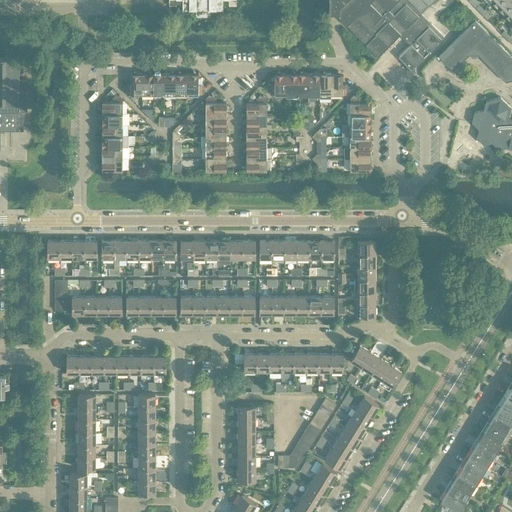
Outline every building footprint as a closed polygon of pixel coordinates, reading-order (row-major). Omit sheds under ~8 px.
[(210,9),(223,9),(222,0),(228,0),(229,5),(236,5),(235,0),(169,0),(169,5),(177,5),(176,0),(182,0),(183,10),(196,10),(196,16),(210,16),(210,9)] [(329,0),(329,13),(336,13),(339,13),(339,18),(378,56),(406,28),(409,30),(424,15),(409,0),(406,3),(403,0),(329,0)] [(511,0),(494,0),(493,2),(506,14),(511,7),(511,0)] [(476,7),(481,13),(484,10),(479,4),(476,7)] [(484,10),(481,13),(487,19),(490,16),(484,10)] [(440,54),(439,55),(453,69),(468,54),(478,54),(505,81),(511,79),(511,120),(508,116),(511,107),(500,96),(486,100),(484,109),(474,112),(472,122),(479,129),(477,137),(483,144),(492,142),(499,148),(507,146),(511,150),(511,57),(511,56),(500,46),(474,20),(440,54)] [(398,56),(411,69),(444,36),(431,23),(425,29),(423,26),(408,41),(410,44),(398,56)] [(501,33),(507,38),(510,36),(504,30),(501,33)] [(0,57),(0,149),(0,130),(23,130),(23,111),(28,111),(27,80),(19,79),(19,57),(0,57)] [(127,94),(142,94),(142,73),(137,73),(135,70),(133,73),(130,73),(130,83),(127,83),(122,88),(127,94)] [(142,94),(153,94),(153,73),(151,73),(149,70),(147,73),(142,73),(142,94)] [(153,94),(164,94),(164,73),(159,73),(157,70),(155,73),(153,73),(153,94)] [(164,94),(175,94),(175,73),(173,73),(171,70),(169,73),(164,73),(164,94)] [(175,94),(186,94),(186,73),(182,73),(180,70),(177,73),(175,73),(175,94)] [(192,73),(186,73),(186,94),(202,94),(207,88),(203,84),(198,84),(198,73),(196,73),(196,72),(194,70),(192,72),(192,73)] [(286,93),(286,73),(281,73),(279,70),(276,73),(274,73),(274,83),(271,83),(266,89),(271,93),(286,93)] [(286,93),(297,93),(297,73),(295,73),(293,70),(291,73),(286,73),(286,93)] [(297,93),(308,93),(308,73),(303,73),(301,70),(299,73),(297,73),(297,93)] [(320,97),(320,93),(319,73),(318,73),(316,70),(313,73),(308,73),(308,93),(309,93),(309,99),(314,99),(317,99),(317,97),(320,97)] [(331,97),(331,93),(331,73),(326,73),(324,70),(321,73),(319,73),(320,93),(320,97),(331,97)] [(335,73),(331,73),(331,93),(346,93),(351,89),(346,84),(342,84),(342,73),(340,73),(338,70),(335,73)] [(112,88),(109,92),(113,96),(117,93),(112,88)] [(350,98),(350,113),(371,114),(371,109),(374,106),(371,105),(371,102),(360,102),(360,98),(356,92),(350,98)] [(206,98),(206,113),(226,113),(226,108),(229,106),(226,103),(226,101),(216,102),(216,98),(211,93),(206,98)] [(246,108),(246,113),(267,113),(267,98),(262,93),(257,98),(257,102),(246,102),(246,104),(245,104),(243,106),(245,108),(246,108)] [(102,108),(102,113),(123,113),(123,97),(120,94),(118,96),(116,94),(113,97),(113,101),(102,101),(102,104),(101,104),(99,106),(101,108),(102,108)] [(102,124),(123,124),(129,124),(129,113),(123,113),(102,113),(102,118),(101,118),(99,120),(101,122),(102,122),(102,124)] [(206,113),(206,124),(226,124),(226,122),(229,120),(226,118),(226,113),(206,113)] [(267,124),(267,113),(246,113),(246,119),(245,119),(243,120),(245,123),(246,122),(246,124),(267,124)] [(350,113),(350,125),(371,125),(371,123),(374,121),(371,119),(371,114),(350,113)] [(296,136),(304,136),(299,130),(292,123),(289,127),(293,132),(293,136),(296,136)] [(102,135),(123,135),(123,124),(102,124),(102,126),(101,126),(99,128),(101,130),(102,130),(102,135)] [(206,124),(206,135),(226,135),(226,131),(229,129),(226,126),(226,124),(206,124)] [(267,136),(267,124),(246,124),(246,126),(245,126),(243,129),(245,130),(246,130),(246,136),(267,136)] [(350,125),(350,136),(370,136),(371,131),(374,129),(371,127),(371,125),(350,125)] [(102,146),(129,146),(129,135),(123,135),(102,135),(102,140),(101,140),(99,142),(101,144),(102,144),(102,146)] [(206,135),(206,147),(226,147),(226,145),(229,143),(226,141),(226,135),(206,135)] [(267,147),(267,136),(246,136),(246,141),(245,141),(243,143),(245,145),(246,145),(246,147),(267,147)] [(370,136),(350,136),(350,147),(370,147),(370,145),(374,143),(370,141),(370,136)] [(129,146),(102,146),(102,149),(101,149),(99,150),(101,152),(102,152),(102,157),(123,157),(129,157),(129,146)] [(206,147),(206,158),(226,158),(226,153),(229,151),(226,149),(226,147),(206,147)] [(267,158),(267,147),(246,147),(246,149),(245,149),(243,151),(245,153),(246,153),(246,158),(267,158)] [(350,158),(370,158),(370,153),(373,151),(370,149),(370,147),(350,147),(344,147),(344,158),(350,158)] [(123,169),(123,157),(102,157),(102,163),(101,163),(99,165),(101,167),(102,167),(102,169),(123,169)] [(173,163),(173,173),(181,173),(181,158),(176,163),(173,163)] [(206,158),(206,170),(226,170),(226,167),(227,167),(229,165),(226,163),(226,158),(206,158)] [(267,170),(267,158),(246,158),(246,163),(245,163),(243,165),(245,167),(246,167),(246,170),(267,170)] [(370,158),(350,158),(350,170),(370,170),(370,167),(373,165),(370,163),(370,158)] [(501,168),(502,164),(499,161),(495,162),(494,167),(497,170),(501,168)] [(47,257),(60,257),(60,240),(47,240),(47,257)] [(60,257),(72,257),(72,240),(60,240),(60,257)] [(72,257),(84,257),(85,240),(72,240),(72,257)] [(97,240),(85,240),(84,257),(97,257),(97,240)] [(101,257),(114,257),(114,240),(101,240),(101,257)] [(126,240),(114,240),(114,257),(114,265),(108,265),(108,275),(119,275),(119,257),(126,257),(126,240)] [(139,240),(126,240),(126,257),(139,257),(139,240)] [(151,240),(139,240),(139,257),(151,257),(151,240)] [(163,240),(151,240),(151,257),(163,257),(163,240)] [(177,240),(163,240),(163,257),(176,257),(177,240)] [(180,257),(193,257),(193,240),(181,240),(180,240),(180,257)] [(206,240),(193,240),(193,257),(193,262),(197,262),(197,257),(206,257),(206,240)] [(218,240),(206,240),(206,257),(218,257),(218,240)] [(230,240),(218,240),(218,257),(230,257),(230,240)] [(243,240),(230,240),(230,257),(243,257),(243,240)] [(256,240),(243,240),(243,257),(256,257),(256,240)] [(259,257),(272,257),(272,240),(259,240),(259,257)] [(284,240),(272,240),(272,257),(284,257),(284,240)] [(297,240),(284,240),(284,257),(297,257),(297,240)] [(309,240),(297,240),(297,257),(309,257),(309,240)] [(321,240),(309,240),(309,257),(321,257),(321,240)] [(335,240),(321,240),(321,257),(335,257),(335,240)] [(358,253),(375,253),(375,240),(358,240),(358,253)] [(358,253),(358,265),(375,265),(375,253),(358,253)] [(358,265),(358,278),(375,278),(375,265),(358,265)] [(358,278),(355,278),(354,288),(358,288),(358,290),(375,290),(375,278),(358,278)] [(358,290),(358,303),(375,303),(375,290),(358,290)] [(180,313),(193,313),(193,295),(180,295),(180,313)] [(205,295),(193,295),(193,313),(205,313),(205,295)] [(218,295),(205,295),(205,313),(218,313),(218,295)] [(230,295),(218,295),(218,313),(230,313),(230,295)] [(242,295),(230,295),(230,313),(242,313),(242,295)] [(255,295),(242,295),(242,313),(255,313),(255,295)] [(259,313),(272,313),(272,295),(259,295),(259,313)] [(284,295),(272,295),(272,313),(284,313),(284,295)] [(297,295),(284,295),(284,313),(297,313),(297,295)] [(297,313),(309,313),(309,295),(297,295),(297,313)] [(309,313),(321,313),(321,295),(309,295),(309,313)] [(334,295),(321,295),(321,313),(334,313),(334,295)] [(84,313),(85,296),(72,296),(72,313),(84,313)] [(84,313),(97,313),(97,296),(85,296),(84,313)] [(97,313),(109,313),(109,296),(97,296),(97,313)] [(122,296),(109,296),(109,313),(122,313),(122,296)] [(126,313),(139,313),(139,296),(126,296),(126,313)] [(151,296),(139,296),(139,313),(151,313),(151,296)] [(163,296),(151,296),(151,313),(163,313),(163,296)] [(176,296),(163,296),(163,313),(176,313),(176,296)] [(375,303),(358,303),(358,315),(375,315),(375,303)] [(361,366),(370,351),(359,344),(350,359),(361,366)] [(361,366),(371,372),(381,358),(370,351),(361,366)] [(257,370),(257,353),(244,353),(244,370),(257,370)] [(257,370),(269,370),(269,353),(257,353),(257,370)] [(269,370),(281,370),(281,353),(269,353),(269,370)] [(281,370),(294,370),(294,353),(281,353),(281,370)] [(294,370),(306,370),(306,353),(294,353),(294,370)] [(306,370),(318,370),(318,353),(306,353),(306,370)] [(318,370),(331,370),(331,353),(318,353),(318,370)] [(331,353),(331,370),(343,370),(343,353),(331,353)] [(79,373),(79,355),(66,355),(66,373),(79,373)] [(92,355),(79,355),(79,373),(92,373),(92,355)] [(104,355),(92,355),(92,373),(104,373),(104,355)] [(116,355),(104,355),(104,373),(116,373),(116,355)] [(129,355),(116,355),(116,373),(129,373),(129,355)] [(141,355),(129,355),(129,373),(141,372),(141,355)] [(141,372),(153,372),(153,355),(141,355),(141,372)] [(153,355),(153,372),(166,372),(166,355),(153,355)] [(391,364),(381,358),(371,372),(382,379),(391,364)] [(391,364),(382,379),(393,386),(402,371),(391,364)] [(5,373),(0,373),(0,396),(5,397),(5,386),(9,386),(9,380),(5,380),(5,373)] [(350,382),(354,376),(350,373),(346,379),(350,382)] [(354,376),(350,382),(355,385),(359,378),(354,376)] [(372,395),(375,389),(371,386),(367,392),(372,395)] [(375,389),(372,395),(376,398),(380,392),(375,389)] [(78,393),(78,406),(96,406),(96,393),(78,393)] [(138,393),(138,406),(155,406),(155,393),(138,393)] [(106,406),(114,406),(114,394),(107,394),(107,402),(100,402),(100,406),(106,406)] [(344,398),(350,403),(353,398),(347,394),(344,398)] [(365,395),(358,406),(372,415),(379,404),(365,395)] [(511,399),(505,396),(500,404),(511,411),(511,399)] [(322,402),(333,409),(336,404),(325,397),(322,402)] [(350,403),(344,398),(341,403),(347,407),(350,403)] [(319,407),(330,414),(333,409),(322,402),(319,407)] [(511,423),(511,411),(500,404),(494,413),(511,423)] [(238,418),(255,418),(255,405),(238,405),(238,418)] [(78,406),(78,418),(96,418),(96,406),(78,406)] [(155,418),(155,406),(138,406),(138,418),(155,418)] [(366,426),(372,415),(358,406),(351,417),(366,426)] [(316,413),(327,419),(330,414),(319,407),(316,413)] [(313,417),(323,424),(327,419),(316,413),(313,417)] [(507,432),(511,423),(494,413),(489,421),(507,432)] [(331,419),(337,423),(340,419),(333,415),(331,419)] [(310,423),(320,429),(323,424),(313,417),(310,423)] [(351,417),(345,427),(359,436),(366,426),(351,417)] [(78,418),(78,431),(96,431),(96,418),(78,418)] [(138,418),(138,431),(155,431),(155,418),(138,418)] [(238,418),(238,430),(255,430),(255,418),(238,418)] [(337,423),(331,419),(328,424),(334,428),(337,423)] [(501,441),(507,432),(489,421),(484,430),(501,441)] [(320,429),(310,423),(306,428),(317,434),(320,429)] [(345,427),(338,437),(353,447),(359,436),(345,427)] [(317,434),(306,428),(303,433),(314,439),(317,434)] [(238,430),(238,443),(255,443),(255,430),(238,430)] [(496,449),(501,441),(484,430),(478,438),(496,449)] [(78,431),(78,443),(96,443),(96,431),(78,431)] [(138,431),(138,443),(155,443),(155,431),(138,431)] [(300,438),(311,444),(314,439),(303,433),(300,438)] [(318,440),(324,444),(327,440),(320,436),(318,440)] [(338,437),(332,448),(346,457),(353,447),(338,437)] [(297,443),(308,449),(311,444),(300,438),(297,443)] [(490,458),(496,449),(478,438),(473,447),(490,458)] [(324,444),(318,440),(315,444),(321,448),(324,444)] [(78,443),(78,456),(96,455),(96,443),(78,443)] [(138,443),(138,455),(156,455),(155,443),(138,443)] [(238,443),(238,455),(255,455),(255,443),(238,443)] [(294,448),(304,455),(308,449),(297,443),(294,448)] [(485,466),(490,458),(473,447),(468,456),(485,466)] [(290,454),(290,467),(297,467),(304,455),(294,448),(290,454)] [(339,468),(346,457),(332,448),(325,459),(339,468)] [(96,468),(96,455),(78,456),(78,468),(96,468)] [(138,455),(138,468),(156,468),(156,455),(138,455)] [(238,455),(238,467),(255,467),(255,455),(238,455)] [(480,475),(485,466),(468,456),(463,464),(480,475)] [(323,462),(316,473),(331,482),(337,471),(323,462)] [(475,484),(480,475),(463,464),(457,473),(475,484)] [(308,468),(303,465),(297,473),(303,476),(308,468)] [(255,467),(238,467),(238,480),(255,480),(255,467)] [(138,468),(138,480),(156,480),(156,468),(138,468)] [(505,469),(501,475),(506,478),(506,477),(510,471),(505,469)] [(70,472),(70,485),(87,485),(87,472),(70,472)] [(316,473),(310,484),(324,493),(331,482),(316,473)] [(469,492),(475,484),(457,473),(452,481),(469,492)] [(156,480),(138,480),(138,493),(156,493),(156,480)] [(452,481),(447,490),(464,500),(469,492),(452,481)] [(289,486),(295,490),(298,485),(292,482),(289,486)] [(310,484),(303,494),(318,503),(324,493),(310,484)] [(70,485),(70,497),(87,497),(87,485),(70,485)] [(295,490),(289,486),(287,491),(293,494),(295,490)] [(464,500),(447,490),(441,499),(452,505),(448,511),(450,511),(462,511),(468,503),(464,500)] [(235,505),(246,511),(250,511),(256,503),(242,494),(235,505)] [(303,494),(297,505),(308,511),(312,511),(318,503),(303,494)] [(70,497),(69,510),(87,510),(87,497),(70,497)]
